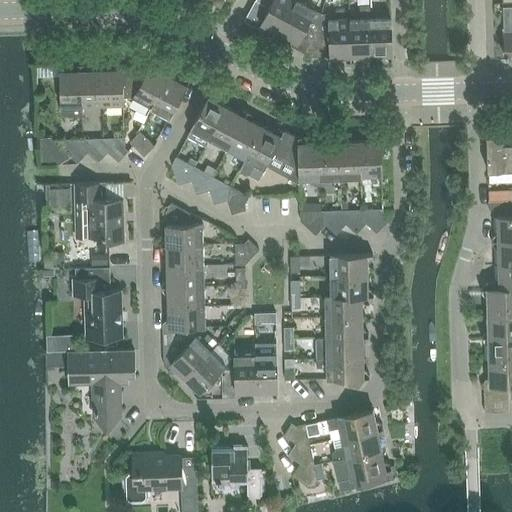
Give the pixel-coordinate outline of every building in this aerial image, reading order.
[(269,26),(280,32),(297,0),(296,0),(256,0),(245,20),(262,29),(268,27),(269,26)] [(315,10),(297,0),(280,32),(291,38),(290,39),(292,46),(311,56),(317,32),(321,14),(315,11),(315,10)] [(360,18),(350,18),(351,61),(354,61),(359,56),(359,55),(371,54),(370,18),(370,5),(359,5),(360,18)] [(511,55),(511,5),(503,6),(505,56),(511,55)] [(311,56),(330,55),(343,55),(343,56),(348,61),(351,61),(350,18),(329,19),(329,14),(321,14),(317,32),(311,56)] [(391,17),(370,18),(371,54),(384,54),(384,55),(389,60),(393,60),(391,17)] [(124,105),(124,97),(123,65),(123,62),(119,62),(114,67),(114,69),(102,69),(103,106),(124,105)] [(143,65),(123,65),(124,97),(133,97),(151,107),(169,75),(145,62),(143,65)] [(60,70),(61,107),(62,113),(70,116),(83,116),(83,106),(81,63),(78,64),(73,68),(73,70),(60,70)] [(84,63),(81,63),(83,106),(103,106),(102,69),(89,69),(89,68),(84,63)] [(180,81),(169,75),(151,107),(170,117),(190,79),(187,78),(180,80),(180,81)] [(191,128),(210,138),(227,106),(216,100),(217,99),(215,93),(211,91),(191,128)] [(210,138),(228,148),(248,110),(245,109),(239,111),(238,112),(227,106),(210,138)] [(246,158),(263,125),(252,119),(253,118),(251,112),(248,110),(228,148),(246,158)] [(255,162),(264,167),(273,151),(299,165),(298,136),(284,130),(281,128),(275,130),(274,131),(263,125),(246,158),(240,168),(247,172),(250,171),(255,162)] [(511,143),(511,129),(487,130),(488,170),(511,169),(511,143)] [(130,141),(144,156),(155,145),(141,131),(130,141)] [(377,134),(373,139),(373,140),(360,140),(361,177),(382,176),(381,134),(377,134)] [(331,178),(341,178),(340,135),(336,135),(332,140),(332,141),(319,142),(321,178),(321,185),(331,184),(331,178)] [(343,135),(340,135),(341,178),(361,177),(360,140),(348,141),(348,139),(343,135)] [(302,136),(298,136),(299,165),(299,179),(310,179),(310,182),(313,185),(321,185),(321,178),(319,142),(307,142),(307,141),(302,136)] [(129,150),(125,147),(125,137),(104,138),(104,147),(109,151),(119,161),(129,150)] [(84,147),(83,138),(62,139),(63,148),(78,162),(88,152),(84,147)] [(109,151),(104,147),(104,138),(83,138),(84,147),(88,152),(98,162),(109,151)] [(190,174),(195,166),(176,156),(172,164),(178,184),(192,180),(190,174)] [(213,176),(195,166),(190,174),(192,180),(196,194),(210,190),(210,189),(208,184),(213,176)] [(214,203),(228,199),(226,194),(231,185),(213,176),(208,184),(210,189),(210,190),(214,203)] [(105,198),(105,181),(75,182),(76,199),(74,199),(75,237),(104,237),(104,242),(125,241),(123,197),(105,198)] [(232,213),(246,209),(245,204),(249,196),(231,185),(226,194),(228,199),(232,213)] [(303,203),(318,202),(317,189),(302,189),(303,203)] [(489,209),(511,208),(511,199),(489,200),(489,209)] [(167,237),(165,237),(161,242),(161,245),(204,244),(203,223),(190,223),(190,212),(171,202),(166,212),(167,237)] [(377,232),(387,222),(384,218),(383,208),(362,209),(363,218),(367,222),(367,223),(377,232)] [(367,222),(363,218),(362,209),(342,210),(342,219),(346,223),(357,233),(367,223),(367,222)] [(322,220),(321,210),(300,211),(301,220),(316,234),(326,224),(322,220)] [(321,210),(322,220),(326,224),(336,234),(346,223),(342,219),(342,210),(321,210)] [(492,237),(492,240),(511,239),(511,214),(498,215),(498,232),(497,232),(492,237)] [(249,238),(245,242),(236,243),(236,264),(246,263),(260,249),(249,238)] [(511,263),(511,239),(492,240),(492,243),(497,248),(499,248),(499,264),(511,263)] [(167,253),(167,265),(204,264),(204,244),(161,245),(161,248),(166,253),(167,253)] [(367,262),(368,262),(373,257),(373,254),(330,254),(331,276),(367,275),(367,262)] [(300,272),(299,256),(291,256),(291,272),(300,272)] [(482,285),(482,288),(511,287),(511,263),(499,264),(499,280),(486,280),(482,285)] [(168,278),(167,278),(162,283),(162,286),(205,285),(204,264),(167,265),(168,278)] [(76,267),(76,278),(73,278),(73,295),(84,295),(86,338),(124,337),(122,289),(111,289),(110,266),(76,267)] [(236,268),(236,284),(246,283),(245,267),(236,268)] [(331,276),(331,295),(374,295),(374,292),(369,287),(368,287),(367,275),(331,276)] [(301,296),(300,280),(291,280),(291,296),(301,296)] [(237,300),(246,299),(246,283),(236,284),(237,300)] [(168,294),(169,306),(205,305),(205,285),(162,286),(162,289),(167,294),(168,294)] [(511,311),(511,287),(482,288),(482,292),(487,296),(488,296),(488,312),(511,311)] [(362,316),(362,303),(370,303),(374,298),(374,295),(331,295),(325,295),(326,316),(362,316)] [(301,307),(301,296),(291,296),(292,307),(301,307)] [(163,323),(163,327),(196,326),(206,326),(205,305),(169,306),(169,319),(168,319),(163,323)] [(483,333),(483,336),(511,335),(511,311),(488,312),(489,328),(487,328),(483,333)] [(255,312),(255,323),(277,323),(276,312),(255,312)] [(363,328),(362,316),(326,316),(326,337),(369,336),(369,333),(364,328),(363,328)] [(169,369),(175,369),(176,368),(185,377),(211,350),(196,336),(196,326),(163,327),(164,364),(169,369)] [(284,327),(285,338),(294,338),(293,327),(284,327)] [(489,344),(490,360),(511,359),(511,335),(483,336),(483,339),(488,344),(489,344)] [(369,339),(369,336),(326,337),(327,357),(363,356),(363,345),(364,345),(369,339)] [(294,338),(285,338),(285,350),(294,349),(294,338)] [(255,342),(255,353),(256,396),(278,396),(277,353),(265,353),(265,342),(255,342)] [(119,382),(127,375),(135,374),(135,349),(70,351),(70,376),(79,384),(87,375),(94,382),(95,415),(108,427),(120,414),(119,382)] [(226,365),(211,350),(185,377),(194,385),(193,386),(194,393),(198,397),(223,397),(222,376),(230,368),(230,365),(226,365)] [(230,365),(230,368),(222,376),(223,397),(256,396),(255,353),(235,354),(235,365),(230,365)] [(370,377),(370,374),(365,369),(363,369),(363,356),(327,357),(317,358),(317,367),(327,367),(327,378),(370,377)] [(285,359),(285,379),(294,379),(294,358),(285,359)] [(489,376),(484,381),(484,398),(508,397),(508,384),(511,384),(511,359),(490,360),(490,376),(489,376)] [(508,397),(484,398),(485,412),(509,411),(508,397)] [(373,409),(328,418),(330,428),(339,426),(341,437),(383,428),(383,425),(377,421),(376,421),(373,409)] [(301,446),(310,444),(306,423),(297,425),(292,422),(284,435),(296,443),(296,442),(301,446)] [(333,460),(346,457),(382,449),(379,437),(380,437),(384,431),(383,428),(341,437),(344,447),(335,449),(332,454),(333,460)] [(296,442),(296,443),(288,455),(300,463),(301,462),(305,466),(315,464),(310,444),(301,446),(296,442)] [(212,481),(247,480),(248,494),(262,494),(262,467),(248,467),(248,445),(212,445),(212,481)] [(384,461),(382,449),(346,457),(333,460),(336,470),(348,467),(350,477),(355,476),(357,486),(385,480),(384,480),(394,478),(391,464),(386,461),(384,461)] [(124,475),(125,497),(127,500),(130,502),(143,501),(146,499),(148,496),(148,487),(181,486),(182,511),(198,511),(196,456),(181,456),(181,454),(155,455),(155,451),(133,452),(134,473),(124,475)] [(293,472),(292,459),(279,461),(280,474),(293,472)] [(310,486),(319,484),(315,464),(305,466),(301,462),(300,463),(292,475),(310,486)]
